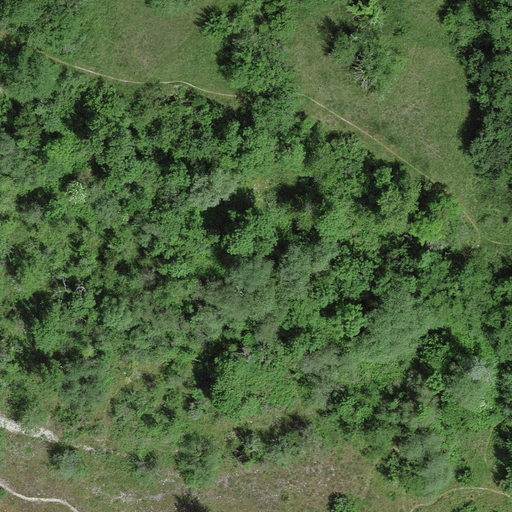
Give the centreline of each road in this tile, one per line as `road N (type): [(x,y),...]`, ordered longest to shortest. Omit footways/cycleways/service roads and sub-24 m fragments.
road 1 (track): [(0,36),(125,79),(237,96),(298,94),(365,129)]
road 2 (track): [(365,129),(390,123),(421,77),(420,39),(400,0)]
